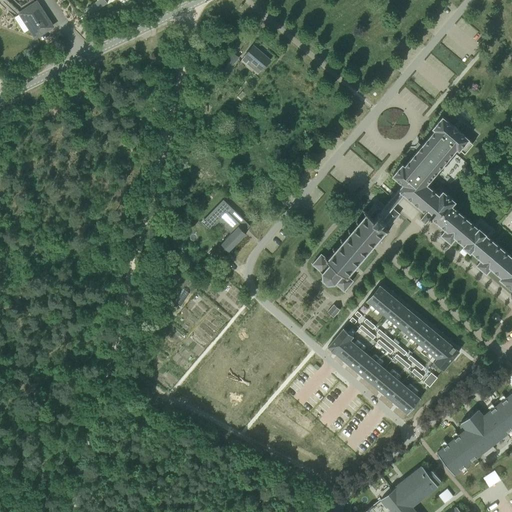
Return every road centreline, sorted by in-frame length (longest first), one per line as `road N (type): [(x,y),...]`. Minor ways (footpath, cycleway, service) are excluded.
road 1 (residential): [(413,435),(254,294),(250,264),(470,0)]
road 2 (track): [(63,511),(199,0)]
road 3 (unclassified): [(0,98),(202,0)]
road 4 (residential): [(511,304),(416,222),(388,254)]
road 5 (residential): [(362,100),(238,0)]
road 6 (residential): [(388,254),(506,358)]
road 7 (residential): [(413,435),(506,358)]
